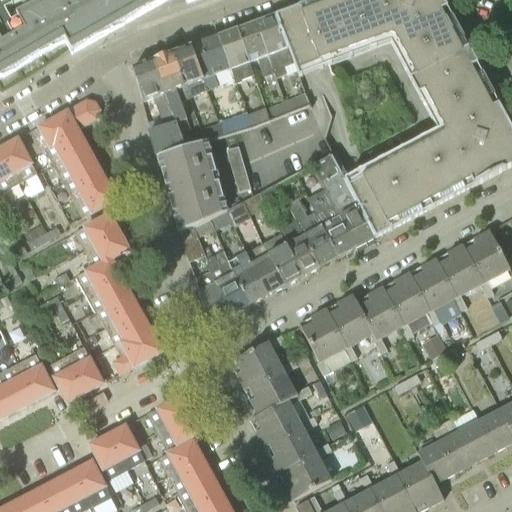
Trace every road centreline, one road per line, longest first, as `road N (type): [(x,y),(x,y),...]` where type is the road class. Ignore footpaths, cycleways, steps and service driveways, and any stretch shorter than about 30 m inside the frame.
road 1 (residential): [(197,357),(511,191)]
road 2 (residential): [(197,357),(110,54)]
road 3 (residential): [(0,462),(197,357)]
road 4 (residential): [(276,511),(197,357)]
road 5 (residential): [(255,0),(110,54)]
road 6 (residential): [(110,54),(0,120)]
